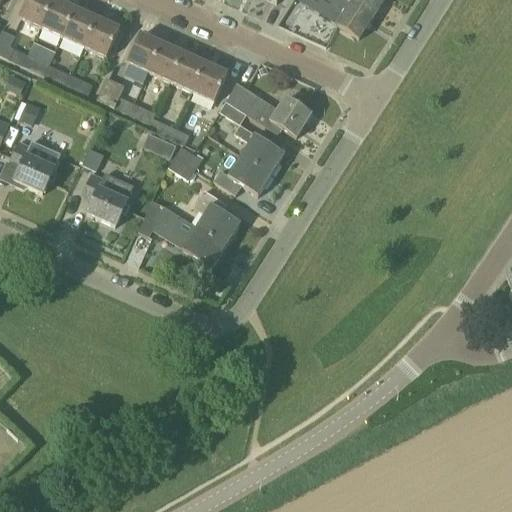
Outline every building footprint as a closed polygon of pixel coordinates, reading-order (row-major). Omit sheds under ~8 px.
[(40,32),(53,3),(45,0),(28,0),(18,22),(40,32)] [(373,21),(350,6),(349,7),(338,0),(295,0),(295,1),(306,8),(310,2),(317,7),(320,3),(342,17),(336,28),(337,29),(359,43),(373,21)] [(373,21),(385,1),(383,0),(353,0),(350,6),(373,21)] [(62,42),(75,13),(53,3),(40,32),(62,42)] [(84,52),(97,23),(75,13),(62,42),(84,52)] [(97,23),(84,52),(106,62),(119,33),(97,23)] [(0,58),(16,66),(21,55),(14,52),(10,50),(15,40),(2,34),(0,37),(0,58)] [(149,76),(162,48),(140,38),(127,66),(149,76)] [(170,86),(183,58),(162,48),(149,76),(170,86)] [(40,77),(45,66),(21,55),(16,66),(40,77)] [(192,96),(205,67),(183,58),(170,86),(192,96)] [(64,88),(69,77),(45,66),(40,77),(64,88)] [(226,105),(233,94),(222,89),(227,77),(205,67),(192,96),(223,110),(226,106),(226,105)] [(69,77),(64,88),(88,99),(93,88),(69,77)] [(117,108),(120,100),(124,89),(106,82),(97,103),(110,109),(109,110),(114,112),(115,111),(117,108)] [(226,106),(246,119),(277,138),(282,132),(296,141),(311,118),(303,113),(286,101),(278,113),(248,93),(237,86),(233,94),(226,105),(226,106)] [(133,120),(138,109),(120,100),(117,108),(115,111),(133,120)] [(22,104),(16,121),(34,127),(40,110),(22,104)] [(240,129),(246,119),(226,106),(223,110),(219,116),(240,129)] [(153,122),(154,122),(156,117),(138,109),(133,120),(151,128),(153,122)] [(171,130),(154,122),(153,122),(151,128),(158,131),(156,136),(166,141),(171,130)] [(0,149),(1,150),(10,129),(0,124),(0,149)] [(241,159),(271,179),(284,158),(254,139),(240,129),(234,138),(249,147),(241,159)] [(171,130),(166,141),(184,149),(189,138),(171,130)] [(61,158),(31,144),(29,150),(19,145),(10,167),(20,172),(15,185),(43,198),(49,185),(52,186),(57,177),(53,176),(55,173),(54,172),(61,158)] [(100,153),(91,149),(90,152),(89,152),(82,168),(96,175),(103,158),(99,156),(100,153)] [(174,161),(195,174),(201,164),(181,151),(174,161)] [(257,200),(271,179),(241,159),(227,181),(257,200)] [(188,184),(195,174),(174,161),(168,171),(188,184)] [(116,231),(122,217),(127,206),(104,195),(108,186),(92,179),(83,200),(92,204),(86,218),(116,231)] [(196,231),(226,250),(241,228),(223,216),(227,209),(204,194),(194,211),(204,218),(196,230),(196,231)] [(196,231),(196,230),(163,210),(152,205),(138,236),(149,241),(155,227),(175,240),(182,253),(181,253),(211,273),(226,250),(196,231)]
